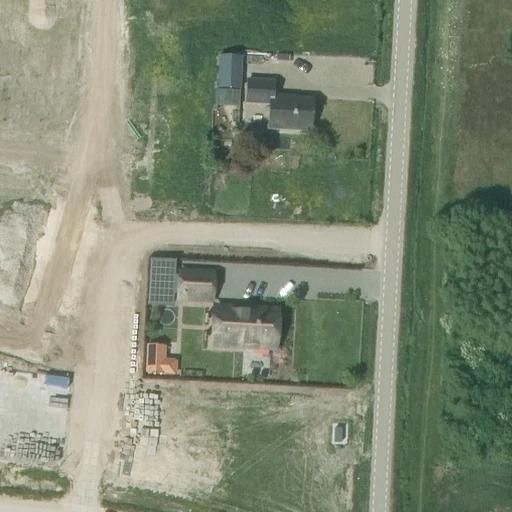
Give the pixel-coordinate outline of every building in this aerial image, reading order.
[(218,57),(217,73),(239,74),(240,58),(218,57)] [(238,90),(239,74),(217,73),(217,89),(238,90)] [(273,81),(246,80),(245,103),(268,104),(267,130),(310,132),(311,100),(273,98),(273,81)] [(0,136),(28,138),(29,113),(13,112),(12,121),(0,120),(1,106),(0,105),(0,136)] [(302,212),(295,206),(290,214),(298,219),(302,212)] [(212,301),(213,274),(179,273),(177,300),(212,301)] [(172,281),(147,280),(146,306),(171,307),(172,281)] [(214,308),(212,345),(275,348),(277,311),(214,308)] [(64,452),(63,420),(33,421),(34,453),(64,452)] [(99,452),(160,453),(160,440),(100,439),(99,452)] [(0,464),(0,491),(73,493),(74,467),(0,464)]
